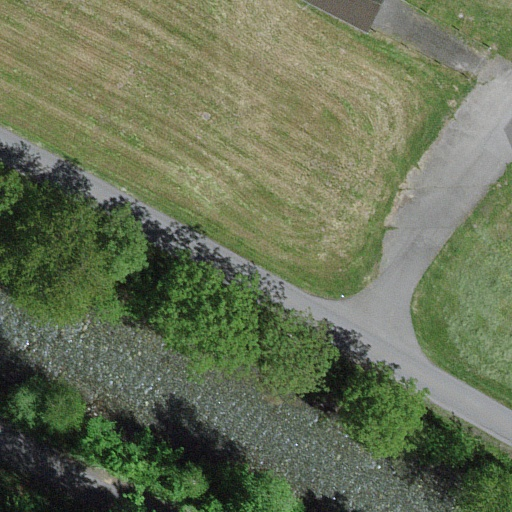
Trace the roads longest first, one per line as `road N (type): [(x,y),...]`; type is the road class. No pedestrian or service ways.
road 1 (unclassified): [(511,431),(0,150)]
road 2 (track): [(364,344),(511,131)]
road 3 (track): [(0,439),(138,511)]
